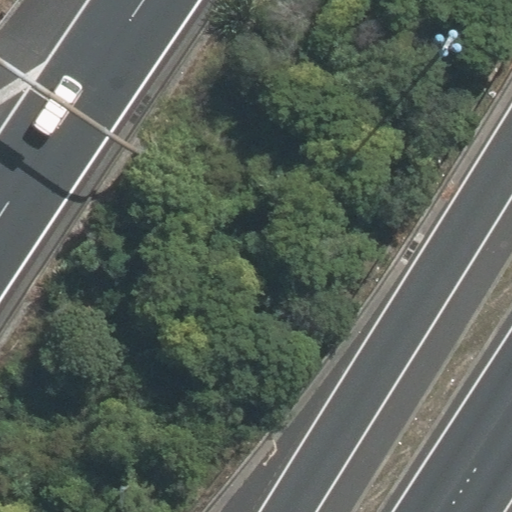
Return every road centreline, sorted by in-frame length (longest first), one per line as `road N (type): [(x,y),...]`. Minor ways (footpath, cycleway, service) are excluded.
road 1 (motorway): [(511,154),(289,511)]
road 2 (motorway): [(0,162),(109,0)]
